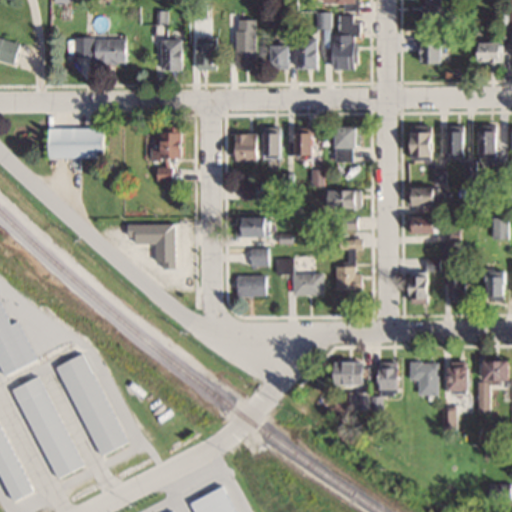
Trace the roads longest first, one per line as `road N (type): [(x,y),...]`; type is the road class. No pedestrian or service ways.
road 1 (residential): [(511,97),(0,102)]
road 2 (residential): [(511,330),(328,333),(228,438),(91,511)]
road 3 (residential): [(282,383),(156,293),(0,151)]
road 4 (residential): [(391,332),(388,0)]
road 5 (residential): [(328,333),(241,331),(220,317),(212,101)]
